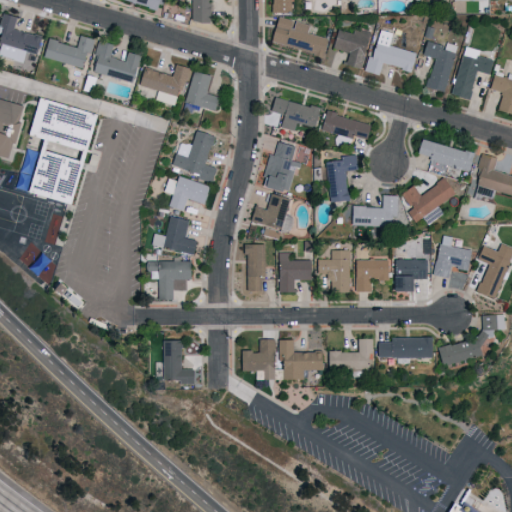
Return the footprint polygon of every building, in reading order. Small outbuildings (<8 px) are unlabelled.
[(119,0),(155,8),(156,0),(119,0)] [(191,0),(191,21),(210,21),(209,0),(191,0)] [(269,0),(269,11),(289,11),(288,0),(269,0)] [(0,56),(21,61),(23,50),(35,53),(39,35),(12,29),(14,16),(2,13),(0,21),(0,56)] [(268,42),(321,54),(325,37),(306,32),(308,24),(292,20),(292,19),(275,15),(268,42)] [(369,31),(352,27),(351,32),(335,28),(330,47),(347,52),(343,64),(359,68),(369,31)] [(413,51),(387,45),(390,32),(375,28),(365,71),(378,74),(381,63),(409,70),(413,51)] [(80,66),(84,51),(89,53),(93,38),(77,35),(75,46),(45,38),(40,56),(80,66)] [(108,56),(111,43),(98,40),(90,70),(130,81),(138,51),(126,48),(122,60),(108,56)] [(421,54),(432,57),(425,87),(444,91),(455,44),(445,42),(445,45),(424,40),(421,54)] [(451,94),(468,98),(475,70),(488,74),(492,58),(478,55),(479,49),(462,45),(451,94)] [(172,103),(178,79),(183,80),(187,67),(173,63),(170,74),(141,67),(134,94),(172,103)] [(216,95),(205,93),(208,74),(190,70),(183,102),(213,108),(216,95)] [(495,109),(511,113),(511,76),(507,75),(506,78),(491,73),(487,88),(500,91),(495,109)] [(92,111),(34,96),(24,134),(38,137),(24,192),(67,203),(92,111)] [(292,130),(294,122),(312,126),(317,107),(271,96),(268,111),(281,114),(278,126),(292,130)] [(24,108),(0,101),(0,154),(9,157),(24,108)] [(368,122),(322,111),(318,129),(364,139),(368,122)] [(204,164),(211,134),(193,130),(190,144),(176,141),(171,166),(198,172),(197,178),(211,181),(215,167),(204,164)] [(418,137),(413,154),(466,170),(471,153),(418,137)] [(288,192),(296,161),(291,160),(294,146),(275,141),(272,154),(267,153),(259,185),(288,192)] [(511,174),(492,169),(495,157),(481,153),(473,184),(511,194),(511,174)] [(327,201),(346,199),(342,170),(355,168),(353,154),(340,155),(340,158),(322,161),(327,201)] [(207,185),(177,175),(175,180),(165,176),(161,190),(171,193),(167,205),(181,210),(185,198),(201,203),(207,185)] [(287,198),(269,193),(265,209),(251,205),(248,219),(288,230),(291,216),(283,213),(287,198)] [(395,194),(380,194),(379,206),(350,205),(349,224),(390,225),(390,215),(394,216),(395,194)] [(163,234),(152,232),(149,244),(191,254),(194,240),(182,237),(186,219),(167,215),(163,234)] [(449,245),(451,236),(439,234),(433,274),(447,277),(449,266),(466,269),(469,248),(449,245)] [(244,290),(259,289),(259,276),(262,276),(262,243),(243,243),(244,290)] [(511,247),(499,243),(497,250),(480,244),(475,259),(485,262),(476,292),(495,298),(511,247)] [(348,249),(330,249),(329,259),(315,258),(315,277),(328,277),(328,291),(347,291),(348,249)] [(289,259),(289,252),(277,252),(276,291),(292,291),(293,279),(308,279),(309,259),(289,259)] [(353,291),(369,290),(369,279),(386,279),(386,258),(353,259),(353,291)] [(390,289),(410,290),(410,277),(426,278),(426,259),(395,258),(394,274),(391,274),(390,289)] [(155,298),(171,298),(171,278),(188,278),(188,260),(145,260),(144,270),(156,270),(155,298)] [(434,346),(438,364),(478,356),(475,340),(491,337),(490,330),(503,327),(500,311),(477,316),(481,336),(434,346)] [(430,356),(430,336),(387,336),(387,341),(375,341),(375,356),(430,356)] [(370,337),(355,337),(355,350),(325,350),(325,369),(366,369),(366,353),(370,353),(370,337)] [(271,379),(271,338),(256,338),(256,350),(238,350),(238,370),(252,370),(252,378),(271,379)] [(319,351),(290,351),(290,338),(276,338),(276,359),(280,359),(280,378),(301,378),(300,370),(319,369),(319,351)] [(179,339),(161,339),(161,378),(177,378),(177,383),(191,383),(191,368),(179,368),(179,339)] [(477,511),(464,503),(457,511),(477,511)]
